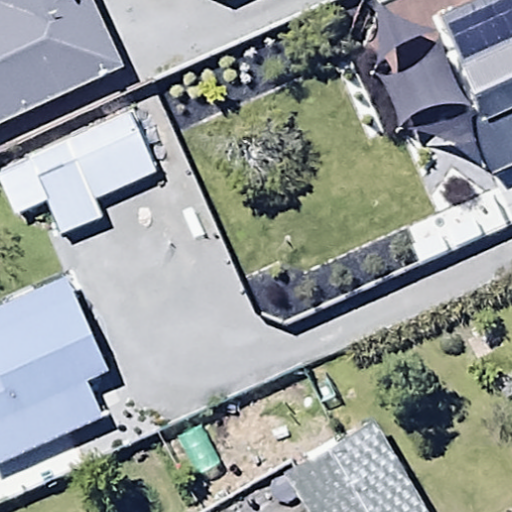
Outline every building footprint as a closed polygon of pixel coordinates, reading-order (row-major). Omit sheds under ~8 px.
[(0,0),(0,113),(105,67),(74,0),(0,0)] [(511,157),(511,0),(481,0),(428,23),(489,167),(511,157)] [(149,169),(123,113),(0,170),(0,204),(5,216),(37,202),(52,235),(91,217),(83,200),(149,169)] [(94,372),(54,278),(0,300),(0,460),(88,422),(70,382),(94,372)] [(414,511),(370,429),(278,478),(295,511),(414,511)]
